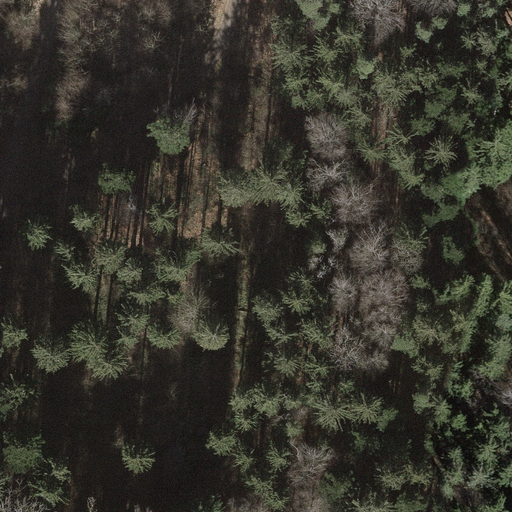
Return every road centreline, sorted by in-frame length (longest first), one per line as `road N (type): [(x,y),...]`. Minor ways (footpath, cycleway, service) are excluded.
road 1 (track): [(0,202),(109,139),(200,67),(235,0)]
road 2 (track): [(0,184),(55,0)]
